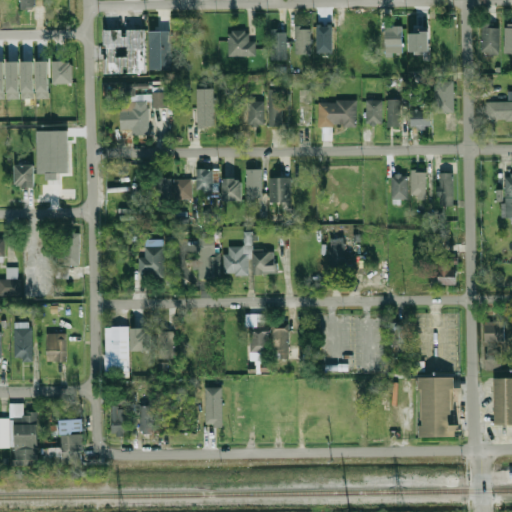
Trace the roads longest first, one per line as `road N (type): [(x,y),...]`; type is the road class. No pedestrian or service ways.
road 1 (residential): [(481,511),(468,0)]
road 2 (residential): [(106,449),(97,391),(89,0)]
road 3 (residential): [(93,152),(511,149)]
road 4 (residential): [(97,303),(511,299)]
road 5 (residential): [(106,449),(511,451)]
road 6 (residential): [(90,4),(451,0)]
